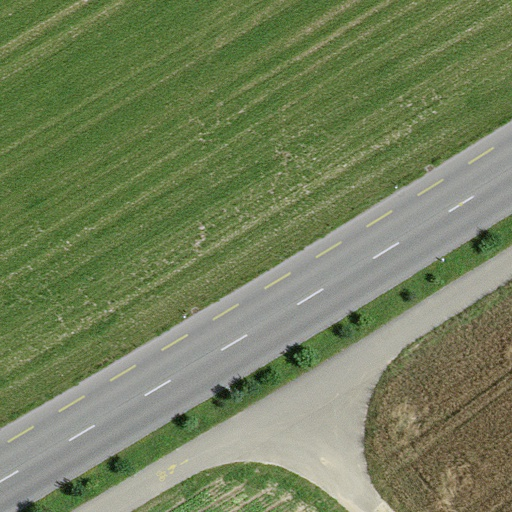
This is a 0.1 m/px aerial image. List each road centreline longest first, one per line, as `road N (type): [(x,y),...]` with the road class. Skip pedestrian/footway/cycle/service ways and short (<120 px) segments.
road 1 (secondary): [(0,475),(511,168)]
road 2 (track): [(98,511),(511,259)]
road 3 (track): [(278,405),(380,511)]
